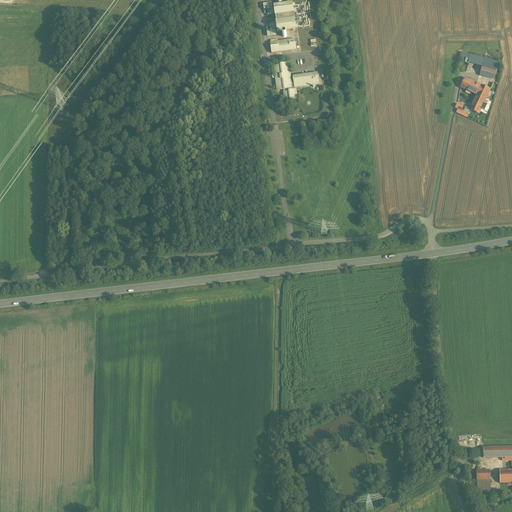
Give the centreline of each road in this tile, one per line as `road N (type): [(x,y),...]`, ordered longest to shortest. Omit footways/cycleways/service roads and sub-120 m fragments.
road 1 (track): [(511,224),(436,232),(426,219),(411,217),(372,236),(0,282)]
road 2 (primary): [(432,253),(0,303)]
road 3 (track): [(275,511),(281,282)]
road 4 (unclassified): [(432,253),(460,75)]
road 5 (unclassified): [(291,243),(273,123)]
